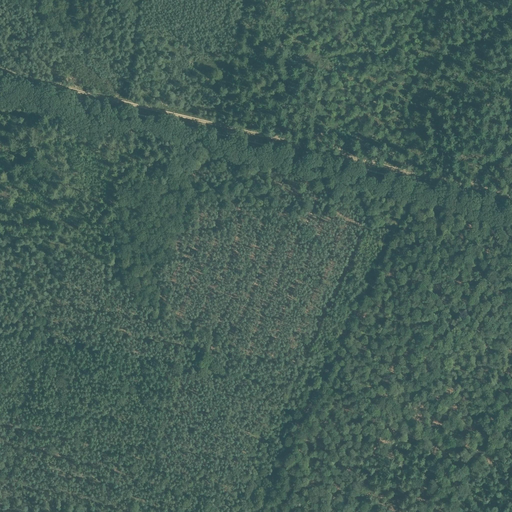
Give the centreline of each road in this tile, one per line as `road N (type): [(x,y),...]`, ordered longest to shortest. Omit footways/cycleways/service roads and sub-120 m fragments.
road 1 (track): [(511,197),(0,73)]
road 2 (track): [(412,171),(257,511)]
